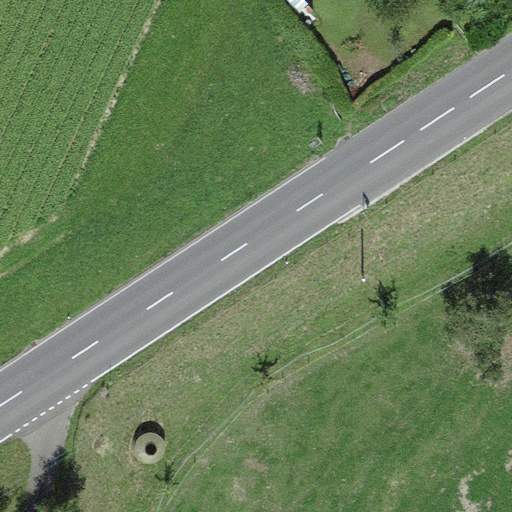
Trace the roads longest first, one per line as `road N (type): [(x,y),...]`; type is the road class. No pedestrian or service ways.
road 1 (primary): [(62,366),(511,70)]
road 2 (unclassified): [(62,366),(33,511)]
